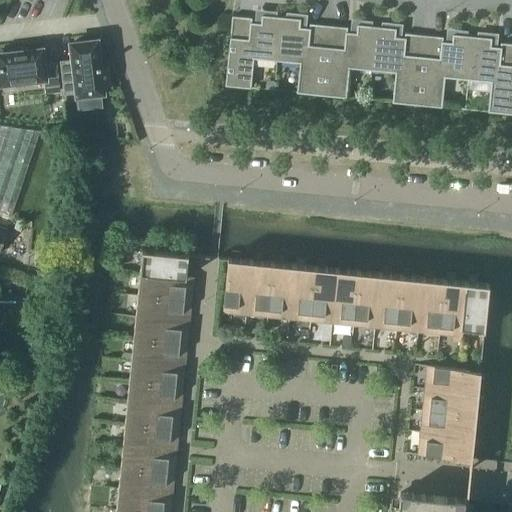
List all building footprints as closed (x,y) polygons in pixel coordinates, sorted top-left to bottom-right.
[(253,58),(276,61),(280,17),(261,15),(260,23),(251,23),(251,18),(232,16),(225,86),(250,88),(253,58)] [(296,93),(321,95),(328,26),(309,24),(308,28),(299,27),(300,19),(280,17),(276,61),(299,63),(296,93)] [(349,68),(372,70),(376,27),(357,25),(356,33),(347,32),(347,28),(328,26),(321,95),(346,98),(349,68)] [(392,102),(416,105),(423,35),(404,33),(404,38),(395,37),(396,29),(376,27),(372,70),(395,73),(392,102)] [(444,78),(467,80),(471,36),(452,34),(451,43),(442,42),(442,37),(423,35),(416,105),(441,107),(444,78)] [(487,112),(511,115),(511,113),(511,44),(500,43),(499,47),(490,46),(491,38),(471,36),(467,80),(490,82),(487,112)] [(70,44),(72,60),(60,61),(64,94),(71,94),(76,93),(77,96),(87,95),(100,94),(100,93),(102,93),(102,86),(108,86),(106,67),(99,68),(96,41),(79,43),(74,43),(70,44)] [(0,50),(0,74),(1,84),(15,83),(16,86),(25,85),(32,84),(31,81),(44,79),(45,93),(56,91),(59,91),(55,62),(43,64),(41,49),(26,51),(15,52),(14,48),(0,50)] [(0,213),(10,217),(39,131),(0,126),(0,213)] [(12,230),(19,232),(23,222),(16,219),(12,230)] [(141,252),(139,273),(193,278),(193,277),(185,276),(186,268),(187,268),(187,266),(186,266),(187,258),(188,258),(188,254),(143,250),(141,250),(141,252)] [(222,312),(245,314),(250,260),(227,258),(227,262),(222,312)] [(245,314),(267,317),(272,263),(250,260),(245,314)] [(267,317),(288,319),(293,265),(272,263),(267,317)] [(288,319),(310,321),(315,267),(293,265),(288,319)] [(310,321),(331,323),(336,269),(315,267),(310,321)] [(50,268),(49,276),(58,277),(59,269),(50,268)] [(331,323),(353,325),(358,271),(336,269),(331,323)] [(353,325),(374,327),(379,273),(358,271),(353,325)] [(139,273),(137,294),(190,300),(193,278),(139,273)] [(374,327),(395,329),(401,276),(379,273),(374,327)] [(395,329),(417,332),(422,278),(401,276),(395,329)] [(417,332),(438,334),(444,280),(422,278),(417,332)] [(438,334),(460,336),(465,282),(444,280),(438,334)] [(465,282),(460,336),(461,328),(471,329),(471,330),(472,330),(481,330),(481,331),(484,331),(489,287),(488,286),(488,285),(487,285),(487,284),(465,282)] [(137,294),(134,316),(188,321),(190,300),(137,294)] [(134,316),(132,337),(186,343),(188,321),(134,316)] [(132,337),(130,359),(184,364),(186,343),(132,337)] [(130,359),(128,380),(182,386),(184,364),(130,359)] [(426,365),(424,388),(478,394),(480,370),(477,370),(426,365)] [(128,380),(126,402),(180,407),(182,386),(128,380)] [(424,388),(422,410),(476,415),(478,394),(424,388)] [(126,402),(124,423),(178,429),(180,407),(126,402)] [(422,410),(420,431),(474,437),(476,415),(422,410)] [(124,423),(122,445),(175,450),(178,429),(124,423)] [(474,437),(420,431),(417,454),(467,459),(467,460),(471,460),(472,456),(474,437)] [(122,445),(119,466),(173,472),(175,450),(122,445)] [(119,466),(117,488),(171,493),(173,472),(119,466)] [(117,488),(115,509),(141,511),(169,511),(171,493),(117,488)] [(466,511),(467,499),(464,499),(463,499),(456,498),(454,498),(446,497),(442,497),(434,496),(432,496),(424,495),(421,495),(420,495),(413,494),(411,494),(403,493),(401,493),(399,493),(399,495),(399,496),(398,504),(398,506),(397,511),(466,511)]
